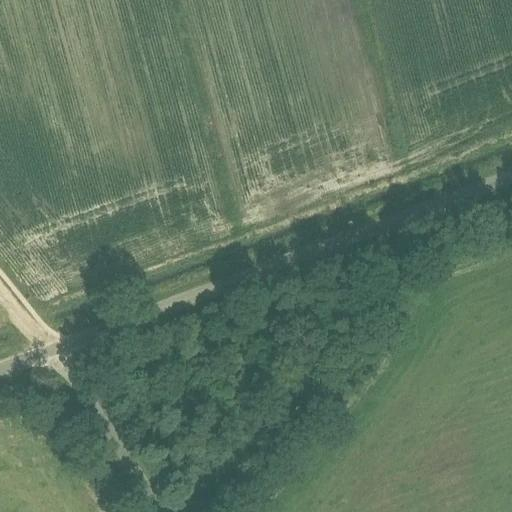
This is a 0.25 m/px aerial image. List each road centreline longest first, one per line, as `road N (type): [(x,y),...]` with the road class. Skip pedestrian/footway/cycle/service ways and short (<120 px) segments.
road 1 (unclassified): [(53,353),(511,177)]
road 2 (unclassified): [(156,511),(53,353)]
